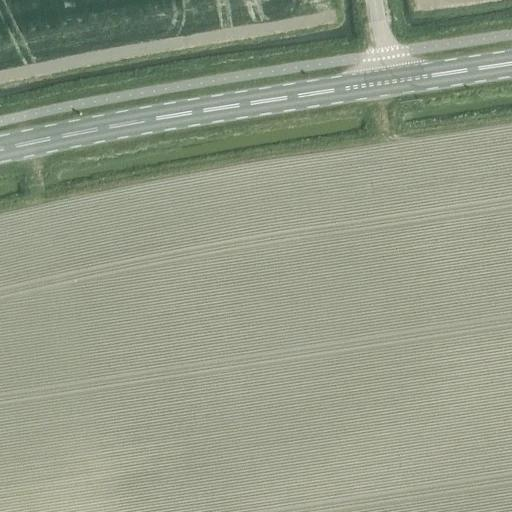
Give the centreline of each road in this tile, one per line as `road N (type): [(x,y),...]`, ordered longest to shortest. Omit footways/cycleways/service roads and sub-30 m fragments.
road 1 (primary): [(0,148),(386,81)]
road 2 (primary): [(386,81),(511,63)]
